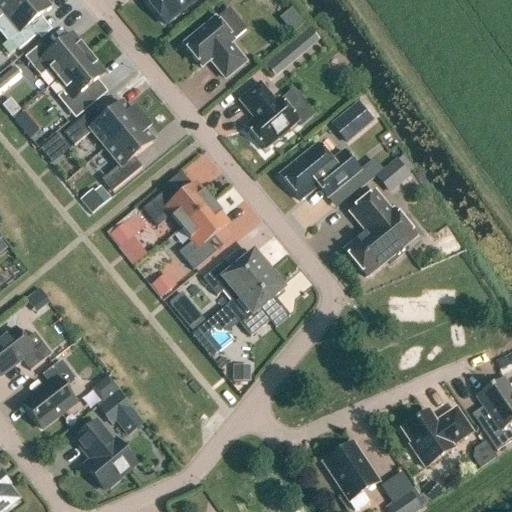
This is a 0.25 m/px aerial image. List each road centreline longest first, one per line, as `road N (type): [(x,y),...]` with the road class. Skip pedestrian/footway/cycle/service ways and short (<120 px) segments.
road 1 (residential): [(244,413),(335,298),(92,0)]
road 2 (residential): [(244,413),(286,443),(463,365)]
road 3 (residential): [(119,511),(183,486),(244,413)]
